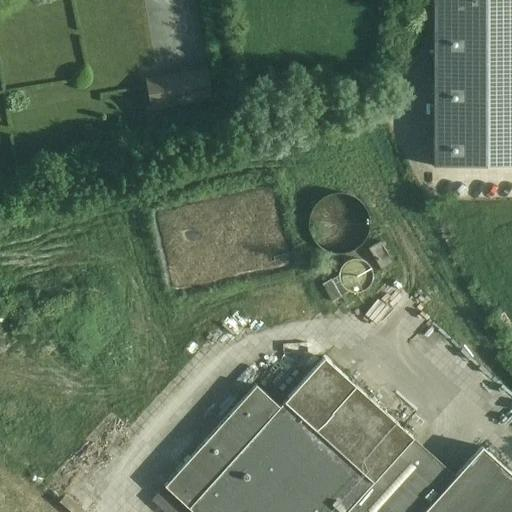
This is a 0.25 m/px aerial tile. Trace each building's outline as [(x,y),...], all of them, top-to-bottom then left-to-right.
[(511,0),(433,0),(434,166),(511,166),(511,0)] [(205,69),(161,76),(166,105),(210,98),(205,69)] [(368,226),(369,220),(368,213),(366,207),(364,203),(360,198),(355,194),(350,191),(344,189),(339,189),(332,189),(327,190),(322,193),(316,197),(311,203),(309,207),(307,213),(306,219),(307,225),(309,231),(311,236),(315,241),(318,244),(323,247),(331,250),(336,251),(343,250),(348,249),(355,246),(359,242),(363,237),(366,232),(368,226)] [(368,248),(381,269),(393,262),(380,241),(368,248)] [(370,266),(364,260),(357,258),(351,259),(345,262),(341,268),(339,274),(322,284),(332,301),(350,291),(359,292),(367,287),(372,281),(372,273),(370,266)] [(230,332),(244,318),(231,305),(217,320),(230,332)] [(212,351),(227,334),(215,323),(200,340),(212,351)] [(448,350),(439,363),(448,369),(444,375),(433,367),(419,386),(442,402),(469,365),(448,350)] [(271,354),(254,372),(262,380),(279,362),(271,354)] [(367,511),(367,509),(357,500),(413,437),(323,356),(279,406),(255,384),(164,486),(187,507),(192,511),(367,511)] [(421,511),(453,477),(413,437),(357,500),(367,509),(367,511),(421,511)] [(421,511),(511,511),(511,474),(481,446),(453,477),(421,511)]
